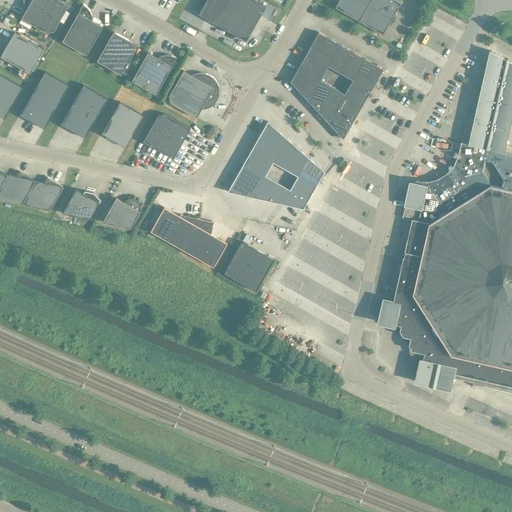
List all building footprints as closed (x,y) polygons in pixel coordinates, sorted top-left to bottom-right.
[(23,5),(25,10),(20,18),(46,33),(53,31),(68,5),(60,0),(59,0),(22,0),(23,1),(23,5)] [(205,0),(198,14),(237,36),(249,33),(265,6),(255,0),(205,0)] [(338,0),(334,7),(382,34),(386,26),(390,24),(393,22),(395,18),(396,14),(395,10),(400,2),(395,0),(338,0)] [(87,7),(82,4),(61,41),(86,55),(102,26),(92,21),(91,15),(89,11),(87,7)] [(137,45),(113,31),(96,61),(120,75),(137,45)] [(43,49),(13,32),(0,55),(0,56),(29,73),(43,49)] [(342,139),(382,69),(318,32),(290,82),(342,139)] [(511,62),(507,60),(508,59),(507,59),(507,60),(495,53),(491,51),(485,73),(483,74),(482,73),(482,75),(478,96),(475,97),(474,96),(475,98),(470,119),(466,120),(466,118),(465,118),(466,121),(458,154),(454,164),(447,173),(438,178),(427,181),(415,180),(415,182),(410,181),(402,218),(403,218),(403,217),(407,218),(400,247),(406,248),(406,251),(423,255),(431,223),(491,185),(511,190),(511,62)] [(157,58),(147,52),(131,81),(155,94),(176,57),(171,55),(166,55),(162,55),(157,58)] [(191,75),(183,70),(168,96),(170,103),(196,117),(201,109),(205,109),(210,107),(213,104),(216,100),(218,96),(218,91),(218,86),(216,82),(213,78),(209,75),(205,73),(200,73),(195,73),(191,75)] [(68,85),(44,71),(19,115),(44,129),(68,85)] [(0,74),(0,116),(4,119),(22,87),(0,74)] [(107,98),(83,84),(60,124),(84,138),(107,98)] [(143,115),(119,101),(101,133),(125,147),(143,115)] [(169,164),(174,163),(178,161),(182,158),(185,154),(187,150),(187,145),(187,140),(185,136),(190,128),(164,113),(157,115),(142,141),(151,146),(151,150),(153,155),(156,158),(160,161),(164,163),(169,164)] [(324,173),(271,117),(233,188),(302,209),(324,173)] [(7,174),(0,169),(0,199),(49,210),(62,186),(46,177),(44,182),(34,180),(19,171),(16,176),(7,174)] [(511,190),(491,185),(431,223),(423,255),(415,293),(452,353),(511,366),(511,190)] [(75,189),(61,213),(89,219),(99,202),(98,202),(100,200),(93,193),(84,191),(83,193),(75,189)] [(130,228),(139,212),(139,211),(140,209),(140,205),(138,200),(133,198),(129,198),(125,200),(123,202),(115,198),(101,222),(130,228)] [(181,249),(198,218),(180,214),(179,216),(163,207),(149,231),(181,249)] [(213,222),(198,218),(181,249),(213,267),(226,243),(210,234),(213,222)] [(223,273),(255,291),(273,259),(241,241),(223,273)] [(511,366),(452,353),(415,293),(423,255),(406,251),(404,260),(398,258),(397,263),(391,288),(387,287),(387,286),(381,311),(379,322),(383,323),(383,325),(393,329),(402,336),(408,346),(411,356),(410,368),(410,369),(410,368),(417,369),(418,371),(416,381),(420,382),(420,383),(433,386),(433,387),(434,386),(446,389),(446,388),(451,389),(453,380),(455,378),(456,379),(456,378),(473,382),(472,385),(471,386),(471,387),(473,386),(485,385),(511,391),(511,366)]
